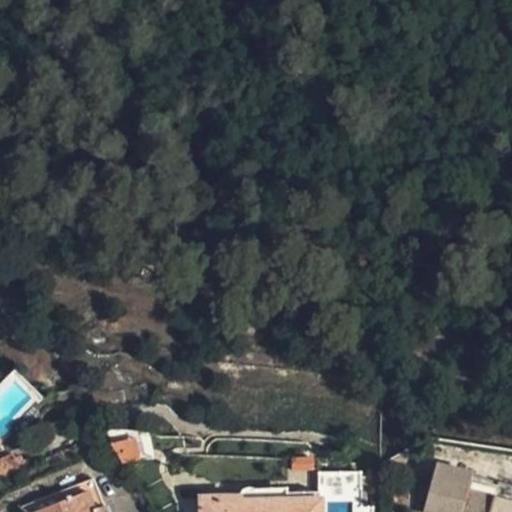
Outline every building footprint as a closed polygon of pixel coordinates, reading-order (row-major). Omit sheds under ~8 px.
[(125,465),(113,445),(107,449),(118,469),(125,465)] [(16,462),(14,459),(0,464),(0,482),(1,484),(31,470),(27,462),(22,464),(21,460),(16,462)] [(511,511),(511,504),(493,500),(489,509),(464,503),(470,479),(471,476),(434,466),(422,511),(511,511)] [(493,500),(511,504),(511,489),(470,479),(464,503),(489,509),(493,500)] [(105,511),(92,481),(20,511),(105,511)] [(321,511),(321,494),(288,494),(287,503),(259,504),(258,511),(240,511),(240,500),(201,501),(200,511),(321,511)]
